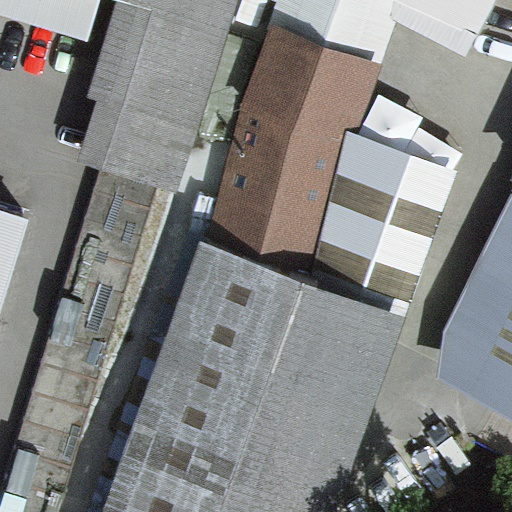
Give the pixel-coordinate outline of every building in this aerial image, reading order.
[(110,0),(89,72),(104,76),(81,151),(106,159),(160,176),(176,179),(232,0),(110,0)] [(275,0),(274,5),(380,41),(396,11),(463,49),(488,0),(275,0)] [(380,41),(274,5),(205,225),(405,293),(457,157),(358,121),(380,41)] [(59,511),(160,176),(106,159),(0,500),(0,511),(59,511)] [(511,181),(444,334),(443,362),(511,397),(511,181)] [(0,194),(0,299),(29,203),(0,194)] [(329,511),(405,293),(205,225),(98,511),(329,511)]
